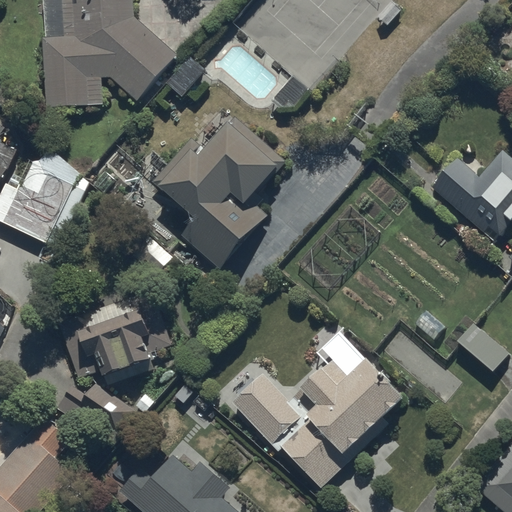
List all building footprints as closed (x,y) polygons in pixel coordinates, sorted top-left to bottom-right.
[(138,20),(136,0),(46,0),(50,39),(44,39),(50,111),(106,107),(104,78),(110,77),(138,101),(178,55),(138,20)] [(185,98),(209,70),(192,56),(168,84),(185,98)] [(313,91),(295,77),(273,103),(291,117),(313,91)] [(198,221),(184,236),(222,271),(271,217),(253,201),(288,164),(238,118),(207,151),(194,139),(155,181),(198,221)] [(0,190),(19,150),(2,142),(7,130),(0,126),(0,190)] [(90,182),(53,149),(38,161),(33,162),(21,188),(6,182),(0,197),(0,221),(60,249),(90,182)] [(500,242),(511,229),(511,154),(507,150),(488,172),(467,154),(438,186),(500,242)] [(132,247),(136,251),(162,273),(175,258),(145,232),(132,247)] [(105,375),(108,385),(155,369),(152,361),(154,360),(152,352),(174,345),(155,289),(57,322),(76,378),(101,370),(103,375),(105,375)] [(478,324),(461,342),(494,374),(511,355),(478,324)] [(281,453),(286,448),(325,490),(357,461),(351,454),(412,396),(374,356),(351,378),(335,361),(292,403),(265,374),(234,403),(281,453)] [(73,387),(57,410),(109,447),(135,412),(94,383),(85,396),(73,387)] [(0,463),(0,511),(36,511),(69,474),(51,458),(66,441),(39,418),(0,463)] [(243,511),(161,445),(119,496),(139,511),(243,511)] [(511,511),(511,446),(477,487),(482,491),(507,511),(511,511)]
